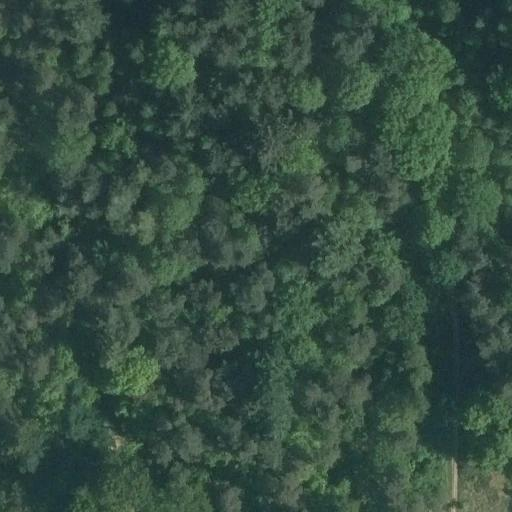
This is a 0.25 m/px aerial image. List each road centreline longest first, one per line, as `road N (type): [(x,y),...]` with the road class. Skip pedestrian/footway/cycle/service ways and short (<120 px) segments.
road 1 (unknown): [(146,511),(9,0)]
road 2 (track): [(458,511),(460,318),(377,0)]
